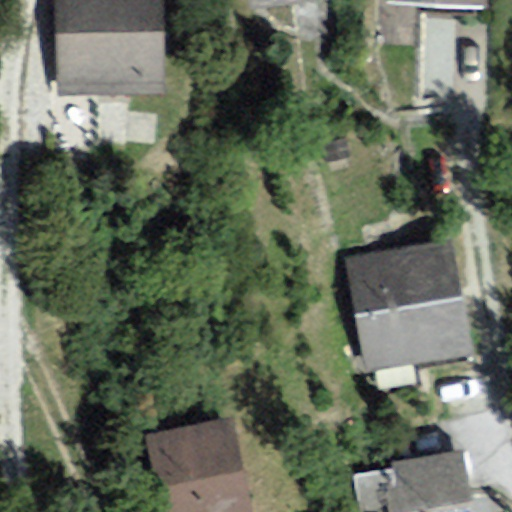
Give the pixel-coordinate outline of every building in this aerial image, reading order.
[(191,0),(72,0),(77,99),(196,94),(191,0)] [(362,0),(267,0),(269,11),(362,1),(362,0)] [(510,0),(398,0),(398,6),(510,12),(510,0)] [(444,249),(351,262),(364,360),(458,347),(444,249)] [(246,511),(227,425),(150,442),(165,511),(246,511)] [(471,511),(463,459),(351,477),(357,511),(471,511)]
